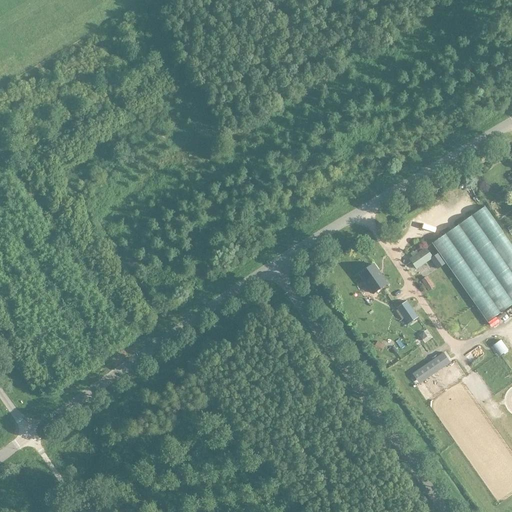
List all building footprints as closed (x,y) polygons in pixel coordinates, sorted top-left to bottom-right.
[(432,243),(487,322),(511,304),(511,245),(484,207),(432,243)] [(426,248),(409,260),(416,269),(433,258),(426,248)] [(373,265),(359,275),(373,294),(387,285),(373,265)] [(427,277),(422,280),(429,291),(434,287),(427,277)] [(407,301),(397,308),(408,324),(418,317),(407,301)]
